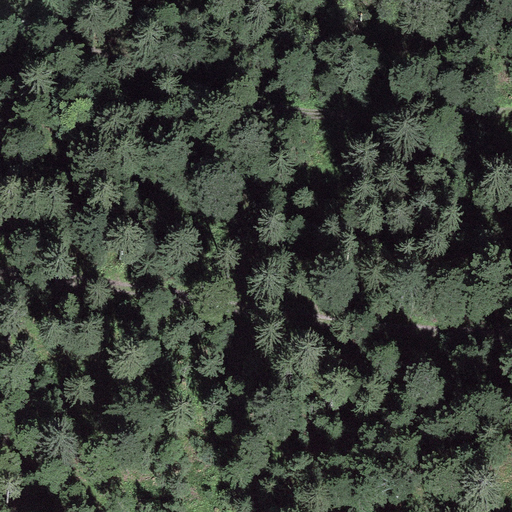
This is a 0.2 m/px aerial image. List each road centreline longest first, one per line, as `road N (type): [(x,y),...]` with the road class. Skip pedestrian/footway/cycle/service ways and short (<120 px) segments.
road 1 (track): [(0,11),(205,90),(356,112),(511,112)]
road 2 (track): [(0,272),(364,322),(511,330)]
